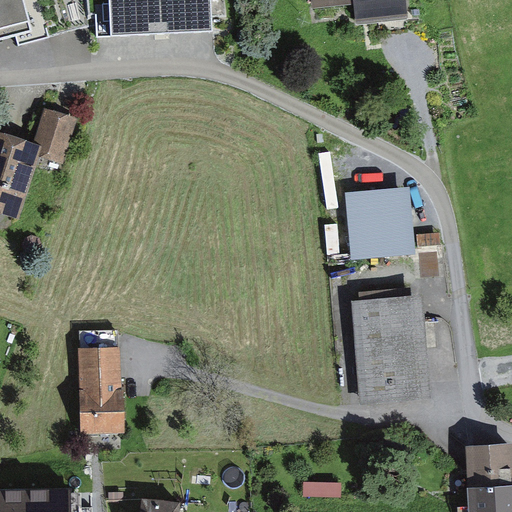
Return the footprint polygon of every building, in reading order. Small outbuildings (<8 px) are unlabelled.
[(107,0),(0,0),(0,39),(111,16),(107,0)] [(246,0),(137,0),(138,26),(247,21),(246,0)] [(404,0),(309,0),(310,7),(357,3),(359,23),(365,22),(406,19),(404,0)] [(60,140),(10,124),(0,156),(0,197),(46,212),(67,145),(85,151),(97,112),(71,104),(60,140)] [(410,189),(346,195),(352,260),(415,254),(410,189)] [(419,300),(357,304),(363,401),(425,397),(419,300)] [(143,338),(91,337),(89,428),(141,429),(143,338)] [(511,511),(511,460),(511,447),(470,449),(472,489),(469,489),(470,511),(511,511)] [(179,511),(180,504),(142,502),(141,511),(179,511)]
